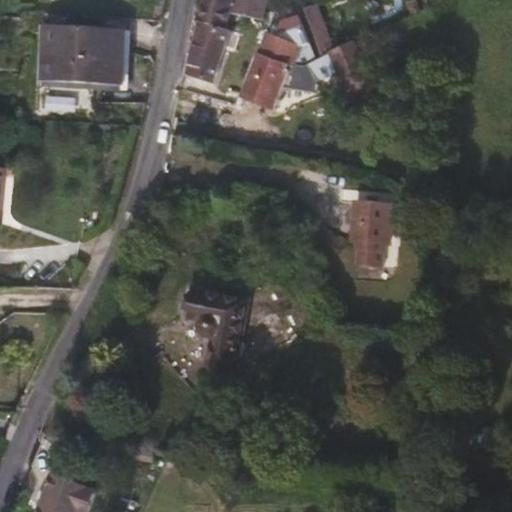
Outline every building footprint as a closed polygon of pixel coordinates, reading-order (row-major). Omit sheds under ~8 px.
[(229,27),(235,0),(207,0),(203,20),(229,27)] [(266,18),(271,1),(269,0),(255,0),(251,15),(266,18)] [(335,48),(320,2),(308,6),(324,56),(328,54),(335,48)] [(320,60),(304,13),(287,19),(281,35),(271,32),(262,53),(307,64),(320,60)] [(215,82),(233,29),(229,27),(203,20),(189,73),(215,82)] [(125,83),(128,28),(49,23),(45,78),(125,83)] [(372,76),(357,39),(335,48),(340,67),(343,76),(334,81),(339,90),(372,76)] [(340,67),(335,48),(328,54),(324,56),(320,60),(307,64),(305,69),(321,73),(340,67)] [(318,92),(321,73),(305,69),(307,64),(262,53),(245,95),(278,107),(287,88),(318,92)] [(377,91),(372,76),(339,90),(342,100),(353,95),(355,99),(377,91)] [(393,244),(397,204),(361,201),(357,240),(363,241),(360,267),(385,269),(388,244),(393,244)] [(71,301),(78,286),(47,285),(47,301),(71,301)] [(237,370),(251,298),(197,287),(191,316),(204,318),(203,321),(203,326),(206,331),(213,334),(216,334),(211,364),(237,370)] [(91,431),(98,412),(82,406),(75,425),(91,431)] [(443,482),(440,444),(428,444),(429,453),(424,454),(425,480),(443,482)] [(87,511),(92,511),(101,492),(91,488),(92,486),(57,472),(49,490),(51,491),(47,502),(46,501),(41,511),(81,511),(82,510),(87,511)]
